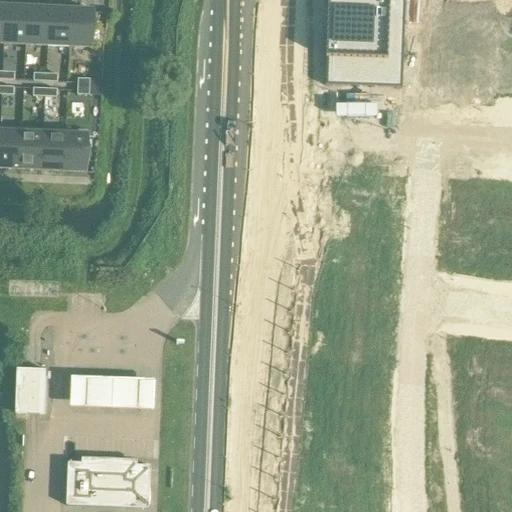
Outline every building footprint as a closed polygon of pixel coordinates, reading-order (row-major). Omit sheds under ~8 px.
[(432,1),(431,50),(450,51),(451,1),(432,1)] [(451,1),(450,51),(464,51),(465,2),(451,1)] [(465,2),(464,51),(479,51),(480,2),(465,2)] [(480,2),(479,51),(493,52),(494,2),(480,2)] [(494,2),(493,52),(508,52),(509,3),(494,2)] [(4,45),(26,46),(27,9),(14,8),(9,8),(6,8),(4,45)] [(344,8),(338,90),(403,94),(408,11),(344,8)] [(36,9),(31,9),(27,9),(26,46),(48,47),(49,10),(36,9)] [(71,11),(57,10),(52,10),(49,10),(48,47),(69,48),(71,11)] [(79,11),(74,11),(71,11),(69,48),(91,49),(93,12),(79,11)] [(2,73),(2,81),(14,82),(14,74),(2,73)] [(33,83),(45,83),(45,75),(33,74),(33,83)] [(57,76),(45,75),(45,83),(57,84),(57,76)] [(77,88),(89,89),(90,81),(77,80),(77,88)] [(441,80),(441,92),(449,92),(449,80),(441,80)] [(470,80),(470,92),(478,92),(478,80),(470,80)] [(478,80),(478,92),(485,92),(486,80),(478,80)] [(499,81),(499,93),(507,93),(507,81),(499,81)] [(2,88),(1,96),(13,97),(14,89),(2,88)] [(89,89),(77,88),(77,96),(89,97),(89,89)] [(32,97),(45,98),(45,90),(33,89),(32,97)] [(57,91),(45,90),(45,98),(57,99),(57,91)] [(22,129),(0,128),(0,130),(0,169),(20,171),(22,129)] [(42,172),(44,130),(22,129),(20,171),(42,172)] [(42,172),(64,173),(66,131),(44,130),(42,172)] [(87,132),(66,131),(64,173),(85,174),(87,132)] [(474,185),(472,197),(480,198),(482,186),(474,185)] [(362,186),(361,207),(398,209),(400,189),(362,186)] [(482,186),(480,198),(488,199),(489,187),(482,186)] [(330,192),(328,204),(337,205),(338,193),(330,192)] [(328,204),(327,216),(335,217),(337,205),(328,204)] [(359,227),(359,228),(397,230),(398,218),(398,209),(361,207),(359,227)] [(444,223),(438,271),(471,275),(477,227),(444,223)] [(326,225),(324,237),(332,238),(333,225),(326,225)] [(477,227),(471,275),(500,279),(506,230),(477,227)] [(358,248),(395,250),(396,247),(397,230),(359,228),(358,248)] [(511,230),(506,230),(500,279),(511,280),(511,230)] [(358,248),(356,268),(394,271),(395,250),(358,248)] [(322,256),(320,264),(332,266),(333,258),(322,256)] [(320,264),(318,272),(330,274),(331,270),(332,266),(320,264)] [(355,284),(393,286),(393,278),(394,271),(356,268),(355,284)] [(355,284),(354,299),(392,302),(392,300),(393,286),(355,284)] [(316,286),(314,295),(326,297),(327,289),(316,286)] [(314,295),(312,303),(324,306),(326,297),(314,295)] [(354,299),(353,315),(391,317),(392,302),(354,299)] [(353,315),(352,330),(389,333),(390,330),(391,317),(353,315)] [(309,317),(307,326),(319,328),(321,320),(309,317)] [(307,326),(306,334),(318,336),(319,328),(307,326)] [(351,351),(388,353),(389,333),(352,330),(351,351)] [(455,367),(453,392),(467,394),(468,384),(491,387),(496,348),(471,346),(469,369),(455,367)] [(511,350),(496,348),(491,387),(511,389),(511,350)] [(349,371),(387,374),(388,353),(351,351),(349,371)] [(302,356),(301,368),(310,368),(310,356),(302,356)] [(301,368),(301,380),(309,380),(310,368),(301,368)] [(31,371),(17,370),(15,415),(29,415),(44,416),(46,371),(31,371)] [(349,371),(348,391),(385,394),(387,374),(349,371)] [(162,383),(74,379),(73,410),(161,414),(162,383)] [(348,394),(347,414),(385,415),(385,394),(348,394)] [(299,401),(299,413),(307,413),(307,401),(299,401)] [(299,413),(298,425),(306,425),(307,413),(299,413)] [(347,414),(347,434),(384,435),(385,415),(347,414)] [(347,434),(347,455),(384,455),(384,436),(384,435),(347,434)] [(297,441),(297,453),(304,454),(305,441),(297,441)] [(501,449),(463,454),(466,475),(504,470),(501,449)] [(297,453),(296,465),(304,466),(304,454),(297,453)] [(346,475),(384,476),(384,474),(384,455),(347,455),(346,475)] [(66,507),(148,510),(150,468),(68,464),(66,507)] [(504,470),(466,475),(469,495),(507,490),(504,470)] [(346,496),(383,496),(384,476),(346,475),(346,496)] [(295,482),(294,495),(302,495),(303,483),(295,482)] [(507,490),(469,495),(471,511),(497,511),(510,510),(507,490)] [(294,495),(294,506),(302,507),(302,495),(294,495)] [(346,496),(345,511),(383,511),(383,496),(346,496)]
